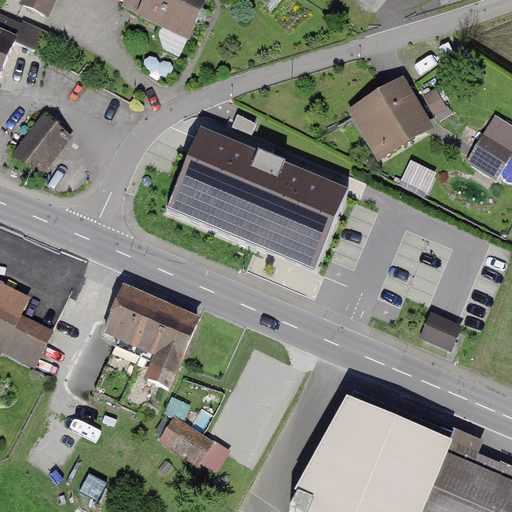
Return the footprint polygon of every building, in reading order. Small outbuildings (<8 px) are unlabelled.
[(27,0),(25,6),(49,18),(56,0),(27,0)] [(142,20),(192,43),(212,0),(151,0),(149,6),(142,20)] [(0,79),(17,43),(0,35),(0,79)] [(408,86),(358,115),(382,157),(432,128),(408,86)] [(451,115),(437,91),(429,96),(442,120),(451,115)] [(17,157),(39,175),(69,138),(46,120),(17,157)] [(202,132),(168,213),(315,275),(350,194),(202,132)] [(487,135),(474,158),(498,172),(511,149),(487,135)] [(431,193),(437,171),(411,163),(405,185),(431,193)] [(160,362),(150,386),(176,397),(205,331),(126,297),(107,339),(160,362)] [(0,362),(32,378),(52,335),(0,309),(0,362)] [(423,344),(454,357),(464,332),(433,319),(423,344)] [(455,438),(356,398),(292,511),(423,511),(446,459),(455,438)] [(164,442),(200,467),(215,446),(179,421),(164,442)] [(511,511),(511,486),(446,459),(423,511),(511,511)]
